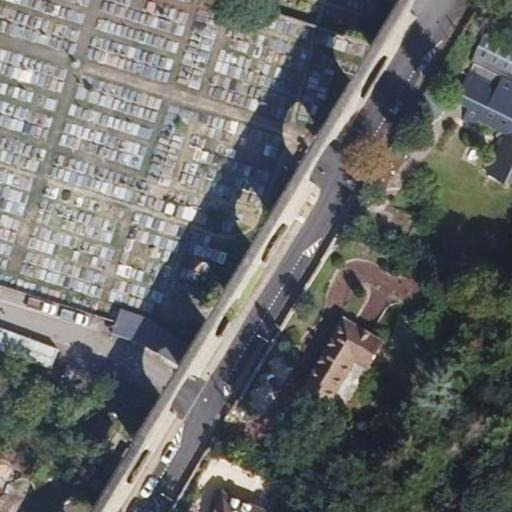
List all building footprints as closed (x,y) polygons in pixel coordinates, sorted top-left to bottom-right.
[(460,89),(454,101),(480,113),(476,120),(505,134),(487,174),(505,182),(507,179),(511,181),(511,42),(487,31),(471,63),(473,64),(461,90),(460,89)] [(179,366),(190,348),(153,327),(150,323),(120,313),(116,324),(112,335),(142,346),(179,367),(179,366)] [(301,394),(325,409),(355,360),(367,368),(381,344),(345,322),(301,394)] [(264,354),(242,414),(266,423),(288,363),(264,354)] [(261,511),(224,495),(216,511),(261,511)] [(91,511),(93,510),(72,497),(62,511),(91,511)]
